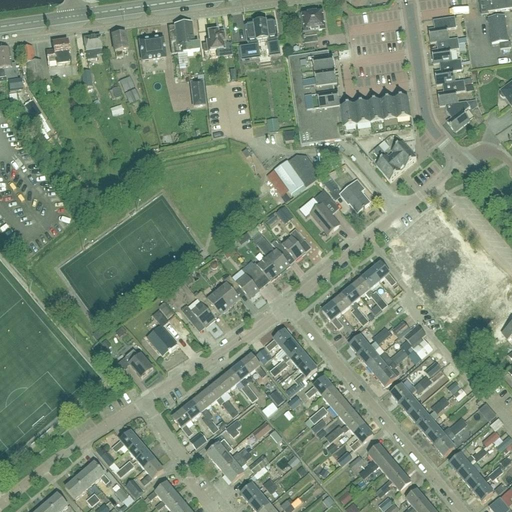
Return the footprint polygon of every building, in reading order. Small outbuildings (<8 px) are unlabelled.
[(478,0),(481,17),(488,16),(488,14),(511,10),(511,0),(509,0),(508,0),(478,0)] [(317,33),(325,32),(322,14),(300,17),(302,26),(303,26),(304,35),(303,35),(304,40),(305,46),(318,45),(317,38),(318,38),(317,33)] [(505,17),(488,19),(492,45),(508,43),(505,17)] [(434,32),(428,33),(430,46),(436,45),(436,44),(449,42),(448,42),(447,32),(456,31),(455,20),(433,23),(434,32)] [(241,51),(242,63),(260,60),(258,48),(256,48),(256,44),(257,43),(257,44),(268,43),(270,59),(280,57),(278,45),(277,46),(277,41),(278,40),(275,25),(266,26),(266,25),(265,26),(265,24),(263,23),(262,22),(260,22),(257,22),(257,23),(256,26),(256,27),(254,27),(255,28),(246,29),(248,45),(249,45),(249,49),(241,51)] [(168,37),(171,55),(174,55),(174,56),(199,53),(198,46),(193,47),(190,25),(173,28),(174,30),(168,31),(168,37)] [(222,33),(216,33),(215,32),(207,33),(208,42),(206,43),(207,46),(202,46),(203,54),(216,52),(217,59),(232,57),(231,47),(226,47),(225,43),(224,43),(222,33)] [(121,53),(127,52),(124,37),(112,38),(114,54),(115,54),(116,60),(122,59),(121,53)] [(96,58),(102,57),(101,51),(100,38),(83,41),(85,54),(86,54),(87,63),(96,61),(96,58)] [(162,41),(139,44),(142,64),(165,60),(162,41)] [(437,53),(431,54),(433,67),(439,66),(452,64),(450,53),(459,52),(457,41),(449,42),(436,44),(436,45),(437,53)] [(56,68),(69,66),(68,57),(69,57),(67,43),(52,45),(53,53),(46,54),(47,64),(55,63),(56,68)] [(34,64),(32,50),(20,52),(22,66),(26,65),(30,89),(43,87),(40,63),(34,64)] [(0,52),(5,84),(6,83),(5,79),(12,78),(11,70),(9,51),(0,52)] [(330,61),(329,54),(322,55),(288,60),(299,133),(301,149),(345,142),(352,141),(414,132),(412,121),(411,121),(408,101),(340,111),(333,61),(330,61)] [(440,74),(434,75),(436,88),(442,87),(445,86),(455,85),(453,74),(462,73),(461,62),(452,64),(439,66),(440,74)] [(202,70),(194,72),(197,80),(204,78),(202,70)] [(83,90),(92,89),(90,73),(80,74),(83,90)] [(455,82),(463,81),(462,73),(454,74),(455,82)] [(119,84),(124,94),(134,89),(130,79),(119,84)] [(9,94),(22,92),(20,82),(8,83),(9,94)] [(443,95),(438,96),(439,109),(445,108),(458,106),(456,96),(465,94),(464,83),(455,85),(445,86),(442,87),(443,95)] [(203,84),(191,85),(194,109),(206,107),(203,84)] [(511,84),(500,93),(501,94),(500,94),(500,97),(502,100),(504,100),(505,100),(505,99),(511,108),(511,84)] [(119,90),(114,92),(118,101),(123,98),(119,90)] [(135,91),(124,96),(129,106),(139,102),(135,91)] [(210,102),(231,101),(231,92),(210,92),(210,102)] [(32,103),(24,108),(32,121),(40,116),(32,103)] [(445,108),(446,114),(451,121),(447,125),(455,135),(470,124),(463,115),(470,110),(473,113),(477,109),(476,103),(466,105),(458,106),(445,108)] [(278,126),(268,127),(269,134),(279,133),(278,126)] [(401,148),(414,146),(416,146),(414,132),(352,141),(376,170),(385,162),(394,154),(401,148)] [(286,146),(289,145),(292,145),(295,144),(294,136),(284,137),(286,146)] [(394,154),(408,170),(416,162),(414,160),(415,150),(414,146),(401,148),(394,154)] [(242,155),(247,161),(251,158),(246,152),(242,155)] [(385,162),(399,178),(408,170),(394,154),(385,162)] [(306,192),(321,181),(307,161),(307,160),(306,160),(297,159),(288,166),(287,164),(274,173),(291,197),(303,188),(306,192)] [(376,170),(390,185),(399,178),(385,162),(376,170)] [(332,195),(336,192),(336,191),(328,181),(323,185),(332,195)] [(358,216),(370,205),(361,195),(364,192),(357,183),(341,197),(346,204),(347,203),(358,216)] [(85,202),(91,197),(85,189),(79,193),(85,202)] [(329,236),(339,228),(324,209),(332,203),(324,194),(315,202),(320,208),(310,216),(323,232),(324,231),(329,236)] [(0,200),(3,212),(12,209),(9,198),(0,200)] [(414,259),(451,232),(431,206),(395,233),(414,259)] [(344,217),(340,220),(346,229),(350,226),(344,217)] [(292,240),(282,247),(290,257),(295,264),(305,255),(299,248),(305,244),(295,232),(289,237),(292,240)] [(257,249),(267,260),(280,277),(290,268),(284,261),(290,257),(282,247),(281,246),(274,251),(276,253),(274,255),(264,243),(257,249)] [(191,266),(195,271),(205,263),(201,259),(191,266)] [(255,266),(250,271),(259,282),(265,278),(270,285),(280,277),(267,260),(257,269),(255,266)] [(470,291),(485,277),(472,262),(469,262),(466,265),(472,266),(472,270),(470,272),(459,271),(456,274),(463,275),(463,280),(457,279),(453,275),(445,282),(454,283),(453,288),(439,286),(426,298),(426,302),(442,320),(470,295),(470,291)] [(370,274),(379,285),(385,280),(392,289),(396,285),(389,277),(380,266),(370,274)] [(246,278),(236,286),(240,290),(240,291),(250,302),(260,294),(254,287),(259,282),(250,271),(244,275),(246,278)] [(379,285),(370,274),(361,282),(370,293),(379,285)] [(226,287),(218,294),(231,310),(241,302),(235,295),(240,291),(240,290),(236,286),(231,279),(224,284),(226,287)] [(373,297),(370,293),(361,282),(351,290),(360,301),(365,297),(368,301),(370,299),(373,297)] [(351,315),(357,322),(362,318),(357,311),(359,310),(355,305),(360,301),(351,290),(341,298),(350,309),(354,313),(351,315)] [(196,299),(202,306),(209,315),(215,311),(221,318),(231,310),(218,294),(208,302),(201,294),(196,299)] [(381,302),(376,295),(373,297),(370,299),(376,306),(381,302)] [(341,298),(332,306),(341,317),(350,309),(341,298)] [(387,309),(381,302),(376,306),(381,313),(387,309)] [(209,315),(202,306),(192,314),(187,308),(181,313),(195,329),(200,325),(205,331),(215,323),(209,315)] [(336,321),(341,317),(332,306),(322,314),(331,325),(332,324),(338,332),(343,329),(336,321)] [(155,318),(163,328),(168,324),(160,314),(155,318)] [(362,318),(357,322),(362,329),(368,325),(362,318)] [(178,324),(174,327),(181,335),(184,332),(178,324)] [(400,342),(411,333),(406,327),(395,337),(400,342)] [(511,327),(502,336),(507,342),(511,337),(511,327)] [(163,359),(177,347),(161,328),(147,340),(163,359)] [(419,329),(405,341),(412,349),(426,338),(419,329)] [(383,342),(389,337),(385,332),(379,337),(383,342)] [(282,352),(293,343),(284,333),(274,342),(274,343),(265,350),(269,354),(278,347),(282,352)] [(349,348),(358,359),(375,345),(377,347),(383,342),(379,337),(372,342),(371,340),(365,345),(360,339),(349,348)] [(433,353),(422,341),(411,350),(421,362),(433,353)] [(293,343),(282,352),(286,357),(282,361),(284,363),(286,365),(290,361),(301,352),(298,349),(299,348),(294,342),(293,343)] [(375,345),(358,359),(367,369),(377,360),(372,354),(379,349),(377,347),(375,345)] [(264,368),(272,361),(265,351),(256,358),(264,368)] [(141,381),(153,371),(141,357),(139,359),(134,352),(126,359),(131,366),(130,367),(141,381)] [(298,371),(309,362),(301,352),(290,361),(298,371)] [(403,353),(397,358),(401,363),(407,358),(403,353)] [(386,371),(393,366),(395,368),(401,363),(397,358),(390,363),(384,355),(378,360),(377,360),(367,369),(376,380),(386,371)] [(241,366),(250,377),(255,373),(262,381),(266,378),(259,369),(260,369),(251,358),(241,366)] [(309,362),(298,371),(303,376),(294,383),(298,388),(306,380),(306,381),(317,372),(309,362)] [(284,363),(277,368),(281,374),(288,368),(286,365),(284,363)] [(430,380),(440,370),(436,364),(424,374),(430,380)] [(231,373),(240,385),(250,377),(241,366),(231,373)] [(394,372),(396,370),(395,368),(393,366),(386,371),(376,380),(385,390),(399,378),(394,372)] [(275,379),(281,374),(277,368),(270,374),(275,379)] [(222,381),(230,392),(240,385),(231,373),(222,381)] [(322,399),(333,390),(324,380),(314,390),(306,397),(309,401),(317,394),(322,399)] [(212,389),(221,400),(230,392),(222,381),(212,389)] [(420,386),(425,391),(431,386),(426,381),(420,386)] [(452,398),(460,391),(455,385),(447,392),(452,398)] [(399,408),(410,399),(416,394),(418,396),(425,391),(420,386),(414,391),(412,389),(406,395),(401,389),(390,397),(399,408)] [(241,391),(247,398),(252,394),(247,387),(241,391)] [(295,388),(286,396),(290,401),(299,393),(295,388)] [(216,404),(220,408),(222,407),(224,405),(221,400),(212,389),(202,397),(211,408),(216,404)] [(333,390),(322,399),(330,409),(341,400),(333,390)] [(466,398),(461,392),(453,398),(458,404),(466,398)] [(257,401),(252,394),(247,398),(252,405),(257,401)] [(277,394),(272,398),(279,405),(284,401),(277,394)] [(202,397),(192,404),(201,416),(201,415),(205,420),(202,422),(208,429),(213,425),(208,418),(210,417),(206,412),(211,408),(202,397)] [(297,399),(292,403),(288,407),(293,412),(302,405),(297,399)] [(399,408),(408,418),(419,409),(410,399),(399,408)] [(341,400),(330,409),(338,418),(349,409),(341,400)] [(438,407),(442,412),(448,407),(444,401),(438,407)] [(227,414),(232,410),(227,403),(224,405),(222,407),(227,414)] [(472,413),(482,408),(479,403),(469,408),(472,413)] [(192,404),(182,412),(191,423),(201,416),(192,404)] [(431,412),(434,414),(436,417),(442,412),(438,407),(431,412)] [(346,428),(357,419),(349,409),(338,418),(346,428)] [(408,418),(417,429),(427,420),(419,409),(408,418)] [(238,416),(232,410),(227,414),(233,421),(238,416)] [(323,410),(317,416),(321,421),(328,415),(323,410)] [(186,428),(191,423),(182,412),(172,420),(181,431),(182,431),(189,439),(192,436),(186,428)] [(285,417),(292,423),(295,418),(289,413),(285,417)] [(417,429),(426,439),(436,430),(431,425),(438,419),(436,417),(434,414),(427,420),(417,429)] [(314,427),(321,421),(317,416),(310,421),(314,427)] [(354,437),(365,428),(357,419),(346,428),(342,432),(339,429),(333,435),(337,440),(344,434),(345,435),(349,432),(354,437)] [(492,428),(497,434),(505,428),(500,421),(492,428)] [(460,433),(466,427),(461,422),(455,427),(460,433)] [(241,428),(237,423),(226,432),(233,441),(239,436),(236,432),(241,428)] [(219,432),(213,425),(208,429),(213,436),(219,432)] [(266,427),(258,433),(262,438),(270,432),(266,427)] [(435,449),(445,441),(451,435),(453,438),(460,433),(455,427),(449,432),(448,431),(441,436),(436,430),(426,439),(435,449)] [(365,428),(354,437),(358,442),(350,449),(354,453),(362,446),(363,447),(373,438),(365,428)] [(129,453),(139,444),(131,434),(112,450),(116,455),(124,448),(129,453)] [(487,450),(500,439),(495,434),(483,445),(487,450)] [(326,440),(330,446),(337,440),(333,435),(326,440)] [(451,435),(445,441),(435,449),(444,460),(454,451),(448,444),(455,439),(453,438),(451,435)] [(200,436),(195,440),(190,444),(195,451),(205,443),(200,436)] [(511,442),(509,439),(496,450),(500,456),(511,446),(511,442)] [(207,456),(215,466),(227,456),(232,452),(224,442),(207,456)] [(139,444),(129,453),(137,463),(147,454),(139,444)] [(372,470),(376,467),(387,457),(379,447),(368,457),(373,463),(368,467),(370,468),(372,470)] [(231,461),(227,456),(215,466),(223,476),(247,455),(244,452),(238,457),(237,456),(231,461)] [(482,462),(487,457),(482,452),(477,456),(482,462)] [(449,467),(457,477),(474,463),(477,466),(482,462),(477,456),(472,460),(465,453),(449,467)] [(155,463),(147,454),(137,463),(145,472),(155,463)] [(102,460),(109,469),(115,464),(108,455),(102,460)] [(244,476),(239,470),(251,460),(247,455),(223,476),(232,486),(244,476)] [(342,470),(352,460),(347,455),(337,464),(342,470)] [(396,461),(400,466),(407,460),(403,455),(396,461)] [(370,468),(365,472),(369,477),(374,473),(379,469),(384,476),(395,467),(387,457),(376,467),(372,470),(370,468)] [(354,473),(364,464),(359,459),(349,467),(354,473)] [(251,470),(255,475),(266,465),(262,460),(251,470)] [(511,465),(507,460),(501,465),(502,466),(498,470),(501,474),(511,465)] [(155,463),(145,472),(149,477),(141,484),(144,488),(153,481),(153,482),(164,473),(155,463)] [(477,466),(474,463),(457,477),(465,486),(476,477),(482,472),(478,467),(477,466)] [(123,470),(127,475),(134,469),(130,464),(123,470)] [(110,484),(104,477),(105,477),(94,465),(85,474),(95,486),(100,481),(106,487),(110,484)] [(275,477),(283,470),(280,467),(272,474),(275,477)] [(388,489),(393,486),(404,476),(395,467),(384,476),(390,483),(386,487),(388,489)] [(121,481),(127,475),(123,470),(116,475),(121,481)] [(497,470),(492,474),(497,479),(502,475),(497,470)] [(369,477),(365,472),(360,477),(364,481),(369,477)] [(75,482),(85,494),(95,486),(85,474),(75,482)] [(492,484),(497,479),(492,474),(481,484),(476,477),(465,486),(474,496),(484,487),(490,481),(492,484)] [(404,476),(393,486),(401,495),(412,486),(404,476)] [(205,479),(198,484),(203,492),(210,487),(205,479)] [(85,494),(75,482),(65,490),(76,502),(85,494)] [(135,501),(144,493),(139,488),(138,489),(132,483),(125,489),(135,501)] [(263,488),(267,492),(273,487),(270,483),(263,488)] [(163,505),(175,495),(167,486),(156,495),(155,494),(147,500),(150,504),(157,498),(162,504),(163,505)] [(241,496),(250,507),(261,498),(252,487),(241,496)] [(277,491),(273,487),(267,492),(270,497),(277,491)] [(386,487),(381,491),(385,496),(390,492),(388,489),(386,487)] [(492,496),(484,487),(474,496),(482,505),(492,496)] [(380,500),(385,496),(381,491),(376,496),(380,500)] [(408,511),(413,511),(414,511),(425,502),(417,492),(406,501),(412,509),(408,511)] [(159,511),(165,507),(169,511),(174,511),(183,505),(175,495),(163,505),(162,504),(156,510),(157,511),(159,511)] [(48,505),(53,511),(64,511),(68,509),(57,497),(48,505)] [(95,497),(91,500),(96,506),(100,503),(95,497)] [(132,498),(125,503),(128,509),(136,505),(132,498)] [(254,511),(264,511),(269,508),(261,498),(250,507),(254,511)] [(96,506),(91,500),(87,503),(92,510),(96,506)] [(336,506),(332,501),(325,505),(330,511),(336,506)] [(381,511),(386,511),(393,507),(388,501),(379,509),(381,511)] [(488,510),(490,511),(509,511),(499,501),(488,510)] [(432,511),(433,511),(425,502),(414,511),(413,511),(432,511)] [(283,511),(285,511),(291,507),(287,503),(280,509),(283,511)]
